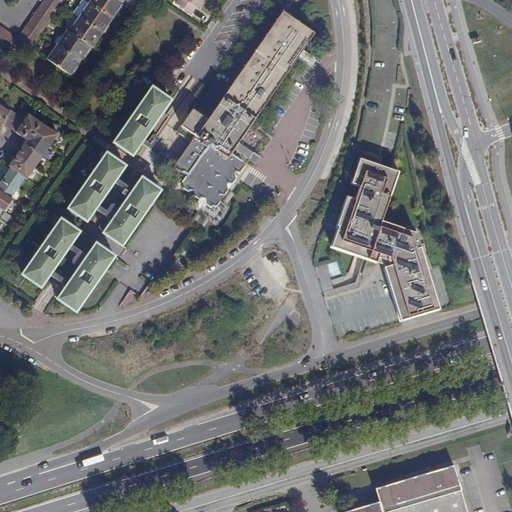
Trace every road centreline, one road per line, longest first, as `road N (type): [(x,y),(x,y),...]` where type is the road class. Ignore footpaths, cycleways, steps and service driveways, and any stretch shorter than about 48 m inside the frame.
road 1 (primary): [(511,337),(17,489)]
road 2 (primary): [(45,511),(511,371)]
road 3 (residential): [(174,511),(511,413)]
road 4 (residential): [(282,219),(201,285),(27,348)]
road 5 (residential): [(336,0),(342,82),(333,122),(282,219)]
road 6 (tertiary): [(410,0),(461,197)]
road 7 (primary): [(511,301),(340,354)]
road 8 (tertiary): [(461,197),(511,368)]
road 9 (primary): [(159,412),(101,446),(30,471),(17,489)]
road 10 (primary): [(315,361),(159,412)]
road 11 (tertiary): [(469,159),(433,0)]
road 12 (residential): [(238,0),(204,59),(215,65),(258,0)]
road 13 (residential): [(27,348),(159,412)]
road 14 (tertiary): [(282,219),(318,335)]
